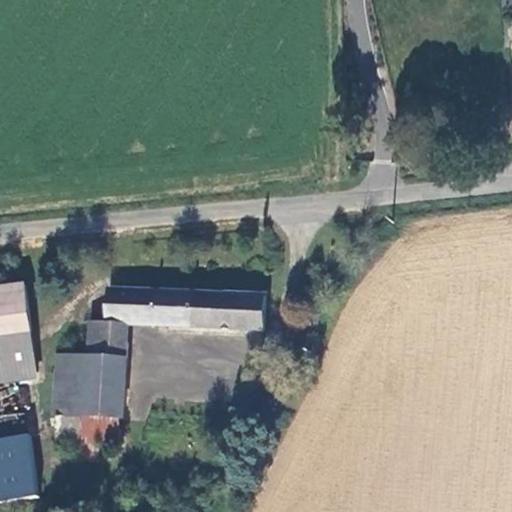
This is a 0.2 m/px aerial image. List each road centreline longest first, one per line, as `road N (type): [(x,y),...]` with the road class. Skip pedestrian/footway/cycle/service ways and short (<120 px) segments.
road 1 (unclassified): [(0,233),(511,185)]
road 2 (unknown): [(399,0),(430,192)]
